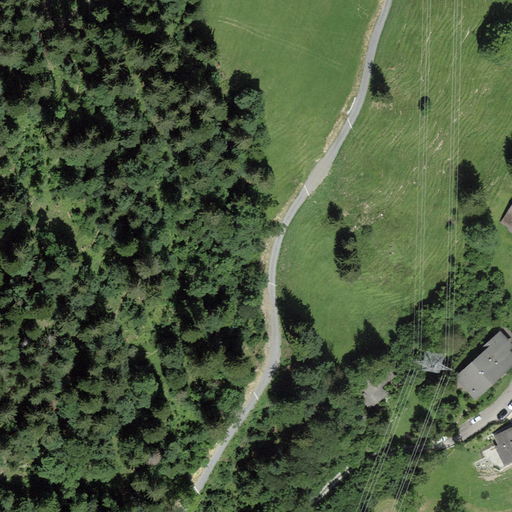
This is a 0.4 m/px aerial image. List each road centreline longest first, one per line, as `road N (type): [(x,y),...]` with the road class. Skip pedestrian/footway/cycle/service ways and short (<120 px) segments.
road 1 (track): [(182,511),(268,373),(274,252),(354,113),(388,0)]
road 2 (track): [(449,440),(368,459),(303,511)]
